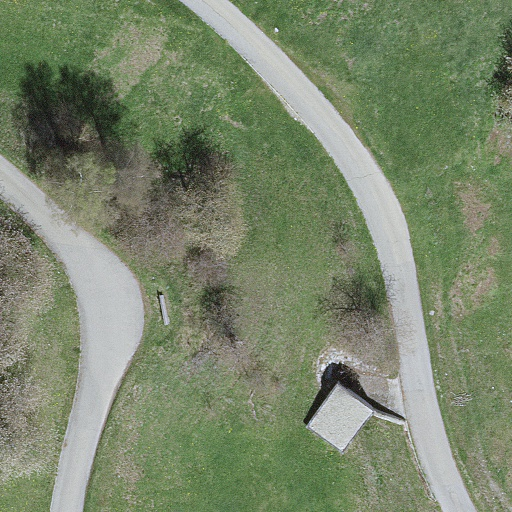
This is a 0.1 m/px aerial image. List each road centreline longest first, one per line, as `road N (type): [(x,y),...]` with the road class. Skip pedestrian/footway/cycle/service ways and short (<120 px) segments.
road 1 (residential): [(191,0),(241,35),(299,99),(386,239),(409,369),(442,487),(460,511)]
road 2 (residential): [(52,511),(89,354),(79,285),(0,198)]
